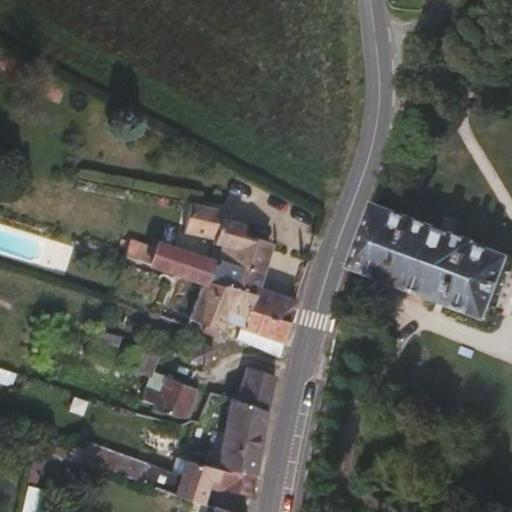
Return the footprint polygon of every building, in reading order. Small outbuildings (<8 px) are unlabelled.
[(494,316),(511,273),(511,255),(481,242),(485,233),(386,192),(359,261),(494,316)] [(298,324),(305,303),(266,287),(281,245),(232,222),(225,208),(200,204),(193,229),(223,239),(219,250),(226,252),(223,261),(172,246),(169,255),(145,249),(141,262),(214,283),(229,286),(231,282),(254,293),(247,314),(256,316),(259,309),(298,324)] [(247,314),(254,293),(231,282),(229,286),(214,283),(212,290),(242,302),(238,312),(247,314)] [(243,325),(247,314),(238,312),(242,302),(212,290),(199,322),(214,327),(225,330),(230,332),(234,321),(243,325)] [(289,354),(298,324),(259,309),(256,316),(247,314),(243,325),(250,327),(245,338),(289,354)] [(222,339),(225,330),(214,327),(211,335),(222,339)] [(221,355),(205,348),(201,360),(217,367),(221,355)] [(156,370),(160,358),(146,353),(142,364),(156,370)] [(264,479),(282,374),(254,366),(244,401),(237,400),(225,467),(264,479)] [(193,420),(205,391),(175,382),(174,385),(159,380),(149,404),(162,408),(161,412),(193,420)] [(113,476),(120,460),(101,453),(95,470),(113,476)] [(156,472),(120,460),(113,476),(150,487),(156,472)] [(209,506),(217,485),(261,499),(264,479),(225,467),(199,460),(192,480),(157,468),(156,472),(150,487),(209,506)]
